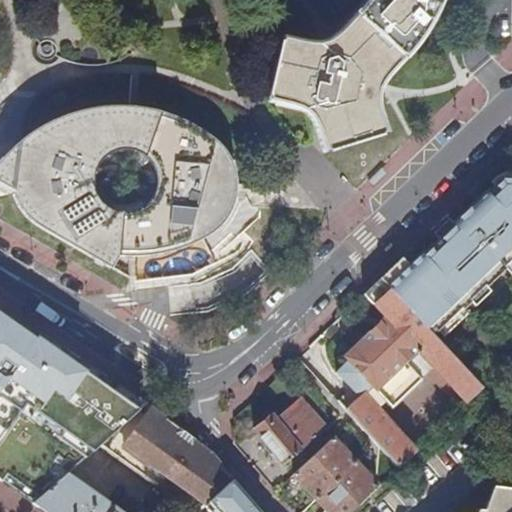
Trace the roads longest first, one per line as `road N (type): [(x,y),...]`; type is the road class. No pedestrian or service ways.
road 1 (residential): [(194,381),(211,377),(269,330),(511,93)]
road 2 (residential): [(0,270),(159,371),(194,381)]
road 3 (residential): [(279,511),(202,422),(194,381)]
